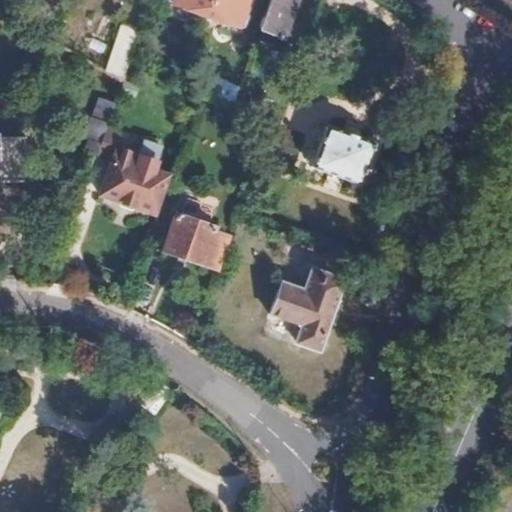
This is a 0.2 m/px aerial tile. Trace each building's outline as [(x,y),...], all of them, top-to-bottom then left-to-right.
[(171,0),(245,25),(253,0),(171,0)] [(281,34),(292,0),(268,0),(259,26),(281,34)] [(21,23),(25,16),(18,12),(15,19),(21,23)] [(121,78),(139,30),(122,24),(105,70),(121,78)] [(151,212),(164,176),(151,172),(155,162),(114,147),(120,131),(104,125),(94,154),(109,159),(97,193),(151,212)] [(358,183),(372,143),(323,125),(308,165),(358,183)] [(0,182),(21,182),(21,138),(0,138),(0,182)] [(161,250),(214,268),(225,236),(207,230),(208,227),(172,215),(161,250)] [(293,342),(315,348),(338,279),(308,268),(301,289),(277,281),(267,312),(299,323),(293,342)] [(151,415),(170,389),(166,386),(154,378),(136,404),(151,415)]
